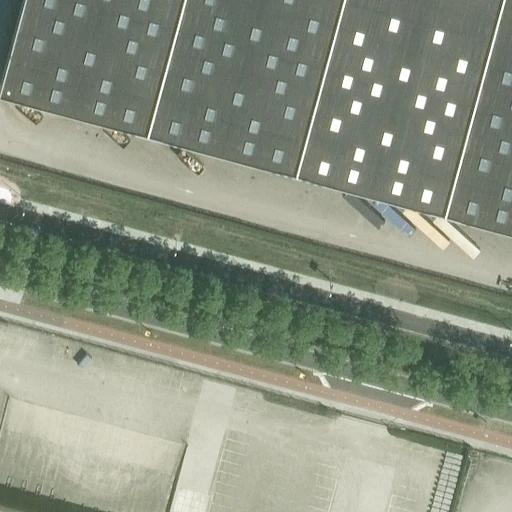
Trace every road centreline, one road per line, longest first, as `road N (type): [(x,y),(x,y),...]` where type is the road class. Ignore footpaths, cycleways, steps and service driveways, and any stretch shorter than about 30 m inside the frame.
road 1 (secondary): [(511,350),(0,210)]
road 2 (secondary): [(0,276),(511,415)]
